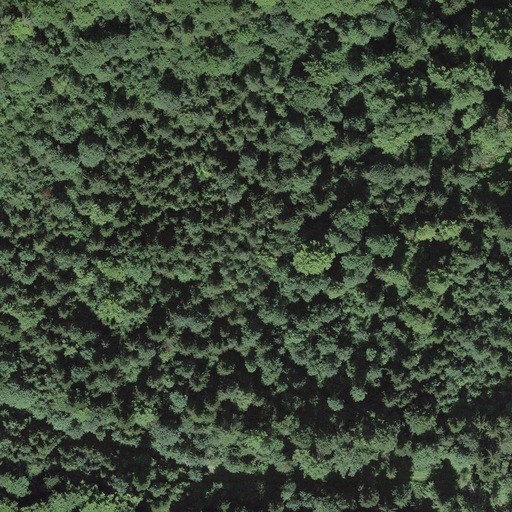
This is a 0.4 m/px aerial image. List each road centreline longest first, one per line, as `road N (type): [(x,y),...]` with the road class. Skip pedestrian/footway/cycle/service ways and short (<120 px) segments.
road 1 (track): [(441,471),(423,480),(232,471),(0,406)]
road 2 (track): [(232,471),(2,511)]
road 3 (track): [(173,0),(153,98),(186,150)]
